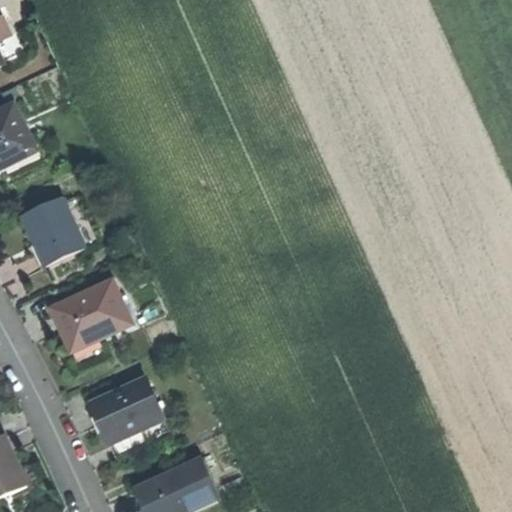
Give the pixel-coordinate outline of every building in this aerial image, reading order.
[(3,11),(0,12),(0,73),(6,71),(0,56),(0,44),(15,38),(3,11)] [(0,177),(41,159),(21,111),(0,119),(0,177)] [(39,251),(47,271),(88,254),(68,205),(27,222),(39,251)] [(66,339),(74,358),(136,331),(117,286),(82,301),(84,305),(57,317),(66,339)] [(105,432),(112,448),(166,423),(147,381),(125,392),(127,397),(117,402),(115,398),(94,407),(105,432)] [(166,423),(112,448),(119,463),(162,443),(161,440),(172,435),(166,423)] [(0,502),(12,497),(30,489),(8,439),(0,442),(0,502)] [(148,511),(147,511),(196,511),(222,501),(205,463),(139,492),(148,511)]
